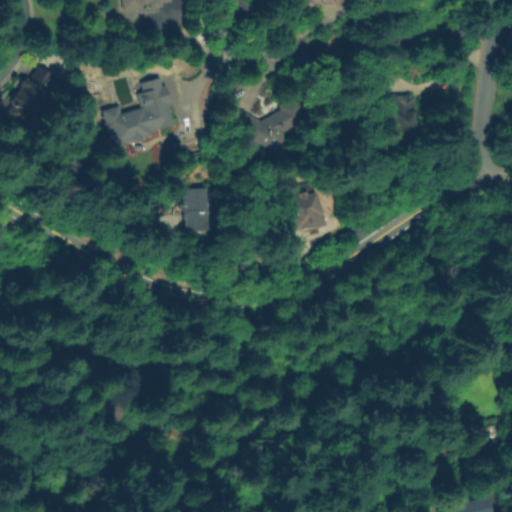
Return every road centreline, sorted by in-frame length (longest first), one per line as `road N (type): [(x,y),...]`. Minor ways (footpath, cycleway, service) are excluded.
road 1 (tertiary): [(483,182),(427,205),(330,272),(253,299),(211,300),(129,276),(0,200)]
road 2 (residential): [(491,30),(313,52),(213,50)]
road 3 (residential): [(494,0),(478,155),(483,182)]
